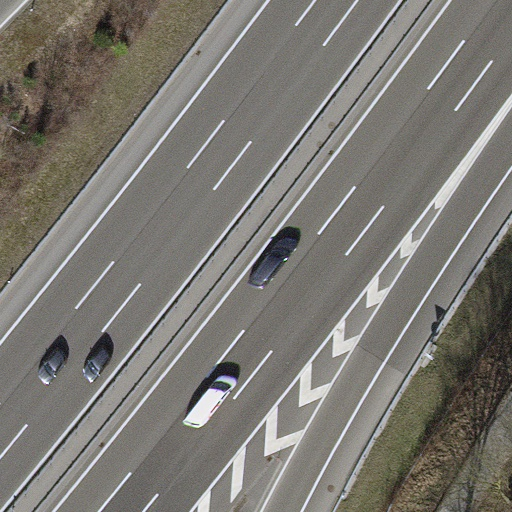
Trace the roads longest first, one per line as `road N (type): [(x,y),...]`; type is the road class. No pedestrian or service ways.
road 1 (motorway): [(124,511),(511,8)]
road 2 (motorway): [(336,0),(0,430)]
road 3 (motorway): [(284,511),(396,314),(511,66)]
